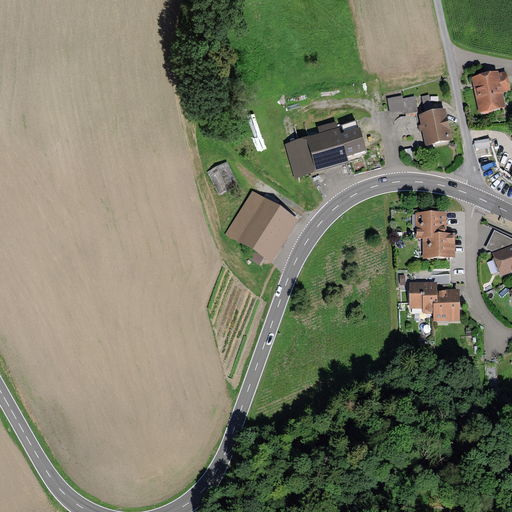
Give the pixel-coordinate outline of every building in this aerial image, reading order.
[(506,73),(472,80),(480,115),(506,109),(502,92),(510,91),(506,73)] [(429,96),(421,98),(423,109),(432,108),(429,96)] [(402,97),(388,99),(390,114),(403,112),(403,115),(418,112),(415,97),(402,99),(402,97)] [(445,112),(420,117),(427,148),(452,142),(445,112)] [(309,139),(285,146),(295,180),(350,164),(348,159),(367,153),(360,131),(358,132),(356,124),(339,129),(338,123),(323,127),(323,129),(307,134),(309,139)] [(489,139),(475,141),(476,150),(487,149),(487,147),(490,147),(489,139)] [(229,164),(209,173),(220,199),(240,190),(229,164)] [(298,223),(251,193),(225,235),(272,265),(298,223)] [(445,213),(417,214),(417,240),(423,240),(423,261),(454,261),(454,238),(446,238),(445,213)] [(495,254),(493,255),(501,277),(511,273),(511,239),(495,231),(486,249),(495,254)] [(432,284),(406,285),(406,316),(429,316),(429,323),(457,323),(457,294),(432,295),(432,284)]
